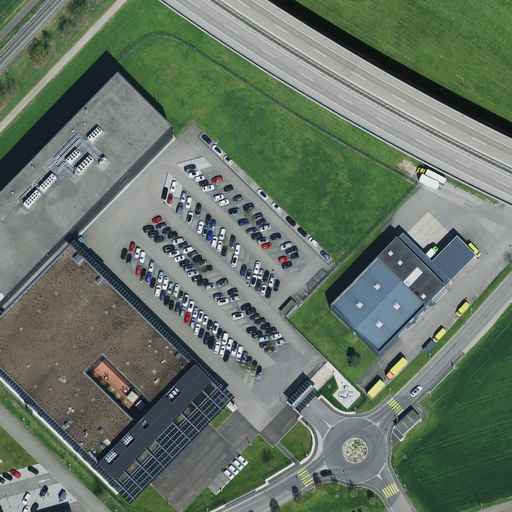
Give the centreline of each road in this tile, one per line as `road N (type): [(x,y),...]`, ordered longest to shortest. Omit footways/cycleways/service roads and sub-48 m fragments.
road 1 (motorway): [(187,0),(347,101),(511,188)]
road 2 (motorway): [(511,156),(238,0)]
road 3 (track): [(511,137),(410,90),(266,0)]
road 4 (tertiary): [(368,434),(511,286)]
road 5 (track): [(119,0),(0,127)]
